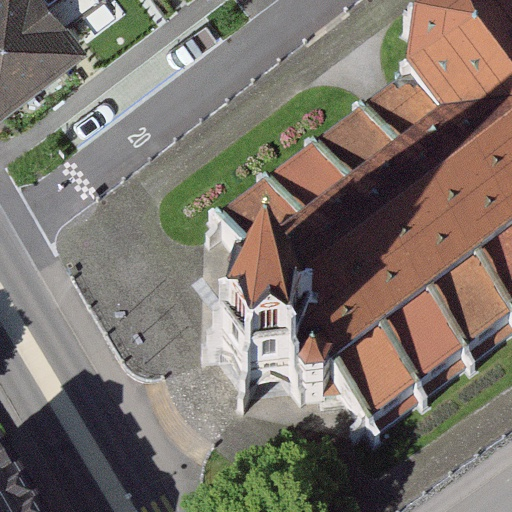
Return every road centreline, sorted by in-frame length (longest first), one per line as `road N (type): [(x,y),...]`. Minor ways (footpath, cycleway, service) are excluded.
road 1 (residential): [(0,228),(121,151),(318,0)]
road 2 (tertiary): [(125,511),(0,299)]
